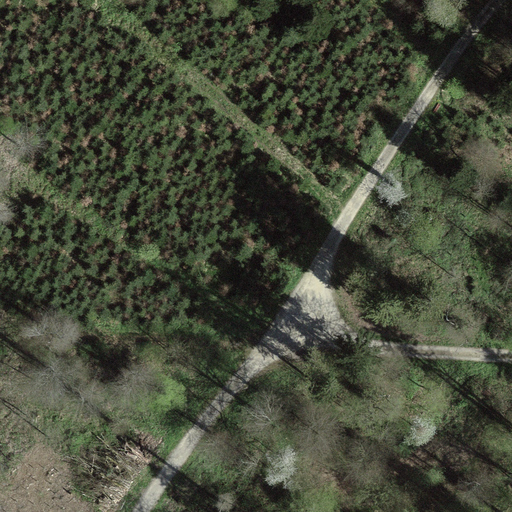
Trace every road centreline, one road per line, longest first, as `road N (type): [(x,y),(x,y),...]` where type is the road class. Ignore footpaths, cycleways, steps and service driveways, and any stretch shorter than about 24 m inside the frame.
road 1 (track): [(498,0),(152,511)]
road 2 (track): [(270,344),(511,355)]
